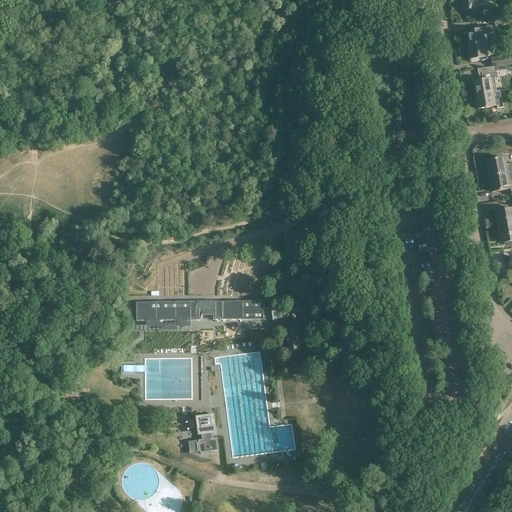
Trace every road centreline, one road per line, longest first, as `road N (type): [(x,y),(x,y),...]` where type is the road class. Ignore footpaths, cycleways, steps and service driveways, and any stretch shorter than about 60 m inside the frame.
road 1 (residential): [(511,328),(491,308),(460,139)]
road 2 (residential): [(460,139),(438,0)]
